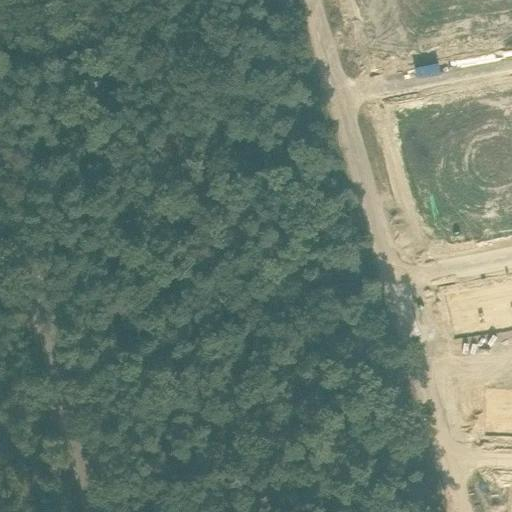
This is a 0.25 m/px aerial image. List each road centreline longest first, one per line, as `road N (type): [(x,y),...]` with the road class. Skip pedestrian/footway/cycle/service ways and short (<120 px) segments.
road 1 (unclassified): [(95,511),(0,149)]
road 2 (residential): [(337,98),(392,278)]
road 3 (residential): [(392,278),(450,453)]
road 4 (residential): [(511,55),(337,98)]
road 5 (residential): [(511,255),(392,278)]
